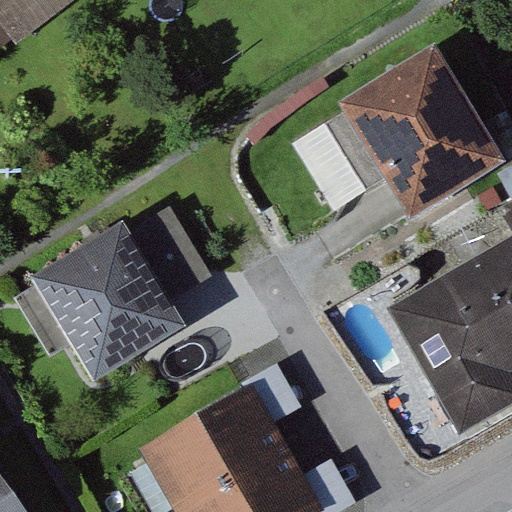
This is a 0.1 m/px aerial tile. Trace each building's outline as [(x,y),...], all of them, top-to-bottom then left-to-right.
[(58,0),(0,0),(0,34),(14,52),(66,10),(58,0)] [(333,113),(396,224),(487,173),(423,61),(333,113)] [(329,125),(297,144),(339,213),(372,194),(329,125)] [(25,287),(84,390),(170,342),(111,239),(25,287)] [(511,243),(373,322),(441,442),(510,403),(495,377),(511,367),(511,243)] [(172,511),(306,511),(244,402),(142,459),(172,511)]
